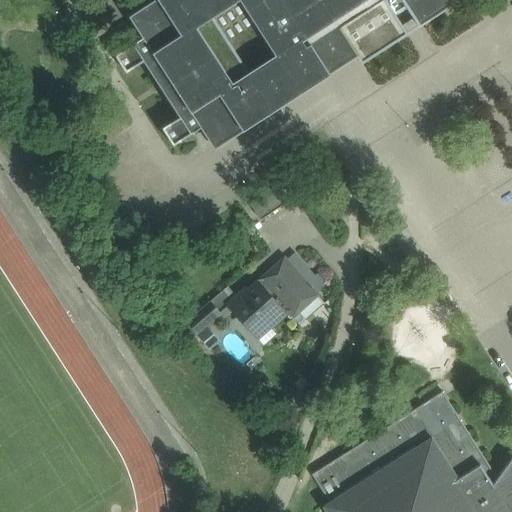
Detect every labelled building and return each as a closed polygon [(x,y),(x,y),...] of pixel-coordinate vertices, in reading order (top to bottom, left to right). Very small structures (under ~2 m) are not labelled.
[(138,0),(125,9),(143,37),(115,56),(126,73),(144,61),(180,117),(162,129),(173,146),(201,127),(215,148),(358,55),(340,27),(382,0),(402,0),(419,26),(460,0),(138,0)] [(279,183),(250,202),(260,219),(290,200),(279,183)] [(401,218),(381,231),(387,240),(384,242),(397,262),(406,256),(393,236),(407,227),(401,218)] [(324,304),(284,260),(241,299),(239,296),(227,307),(228,307),(255,337),(267,325),(269,328),(285,313),(290,318),(316,295),(324,304)] [(210,302),(187,322),(197,334),(228,307),(227,307),(220,313),(210,302)] [(442,391),(311,474),(330,503),(324,507),(327,511),(511,511),(511,458),(497,478),(442,391)]
